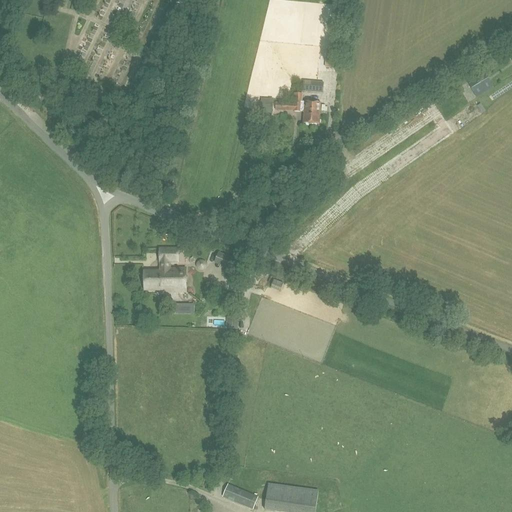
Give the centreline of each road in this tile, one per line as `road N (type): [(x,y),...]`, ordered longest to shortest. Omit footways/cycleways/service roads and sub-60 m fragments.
road 1 (unclassified): [(197,226),(511,34)]
road 2 (unclassified): [(511,350),(197,226)]
road 3 (unclassified): [(104,211),(117,511)]
road 4 (unclassified): [(89,180),(0,90)]
